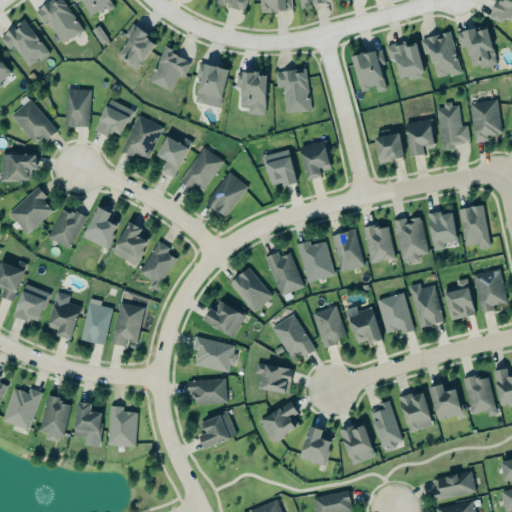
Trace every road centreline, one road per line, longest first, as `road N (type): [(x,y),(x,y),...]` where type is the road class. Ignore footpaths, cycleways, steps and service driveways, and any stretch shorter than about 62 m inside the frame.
road 1 (residential): [(197,511),(157,416),(161,352),(187,282),(233,238),(286,211),(497,172)]
road 2 (residential): [(435,0),(286,42),(202,33),(153,0)]
road 3 (residential): [(329,393),(511,332)]
road 4 (residential): [(71,171),(149,202),(217,254)]
road 5 (residential): [(0,344),(55,372),(160,378)]
road 6 (residential): [(318,34),(355,195)]
